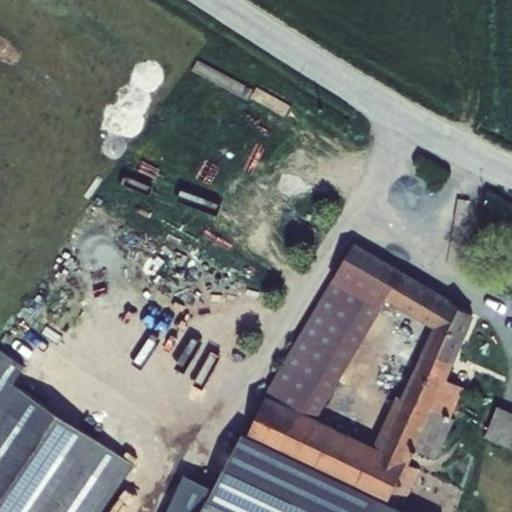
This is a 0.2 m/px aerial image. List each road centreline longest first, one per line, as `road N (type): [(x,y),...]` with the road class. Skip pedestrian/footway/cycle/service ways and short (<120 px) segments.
road 1 (unknown): [(421,131),(204,447),(43,363)]
road 2 (tertiary): [(511,174),(379,111),(209,0)]
